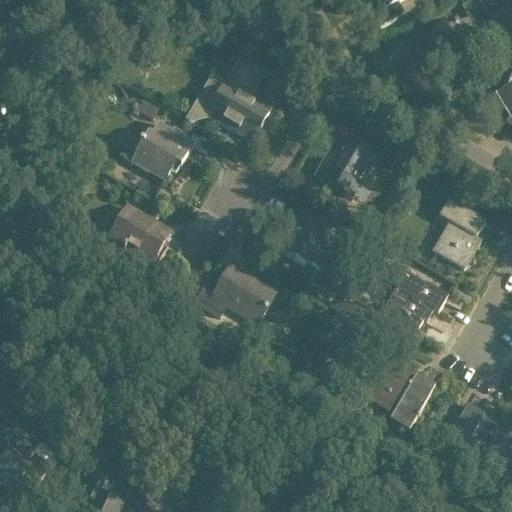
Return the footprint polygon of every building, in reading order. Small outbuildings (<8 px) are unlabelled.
[(380,31),(397,21),(404,17),(397,5),(405,0),(375,0),(383,13),(373,19),(380,31)] [(463,64),(480,53),(485,50),(476,34),(491,24),(476,1),(462,9),(470,22),(445,38),(442,31),(419,45),(435,73),(459,59),(463,64)] [(269,32),(252,39),(266,68),(276,49),(269,32)] [(239,63),(232,76),(218,68),(210,83),(223,91),(207,119),(252,145),(270,114),(249,102),(256,90),(264,78),(239,63)] [(511,122),(511,86),(496,96),(497,97),(500,96),(508,109),(505,111),(511,122)] [(152,124),(159,113),(143,104),(136,115),(152,124)] [(194,148),(177,138),(157,127),(151,138),(148,136),(133,163),(150,172),(167,182),(175,169),(180,172),(194,148)] [(327,158),(315,179),(352,201),(376,162),(349,146),(338,165),(327,158)] [(436,193),(442,182),(443,181),(429,173),(429,174),(422,185),(436,193)] [(23,178),(14,194),(22,199),(32,184),(23,178)] [(448,204),(438,221),(450,228),(434,255),(464,273),(477,250),(473,247),(486,226),(448,204)] [(128,211),(107,246),(154,273),(168,250),(162,246),(166,240),(167,241),(170,236),(128,211)] [(273,250),(290,260),(303,268),(306,264),(321,273),(341,239),(313,222),(296,212),(281,237),(284,239),(277,251),(274,249),(273,250)] [(344,222),(340,230),(350,235),(354,228),(344,222)] [(212,277),(194,306),(220,321),(227,310),(258,328),(276,297),(230,271),(218,292),(207,286),(212,277)] [(405,276),(379,321),(413,341),(423,324),(427,326),(427,325),(421,321),(427,311),(438,317),(448,301),(405,276)] [(342,307),(338,315),(357,326),(364,315),(344,304),(342,307)] [(338,315),(337,315),(331,326),(337,329),(345,328),(348,321),(338,315)] [(365,372),(355,389),(353,394),(393,418),(390,423),(409,435),(419,417),(435,390),(416,379),(412,385),(404,380),(405,378),(385,366),(386,365),(385,365),(379,375),(378,374),(376,378),(365,372)] [(136,393),(134,397),(136,401),(140,403),(144,402),(146,397),(145,393),(140,391),(136,393)] [(88,392),(76,418),(91,425),(103,399),(88,392)] [(457,427),(445,447),(471,462),(471,461),(486,470),(481,480),(501,491),(510,476),(510,475),(498,468),(504,457),(511,443),(511,438),(489,426),(488,428),(481,424),(482,422),(484,419),(478,416),(471,412),(467,410),(457,427)] [(113,434),(122,420),(115,416),(107,430),(113,434)] [(27,503),(40,487),(51,472),(49,470),(57,460),(24,434),(0,464),(0,487),(1,488),(4,484),(27,503)] [(430,476),(439,460),(424,452),(415,467),(430,476)] [(89,476),(86,482),(78,500),(91,506),(88,511),(121,511),(123,507),(106,500),(112,486),(89,476)] [(266,477),(255,510),(261,511),(268,511),(279,482),(266,477)]
